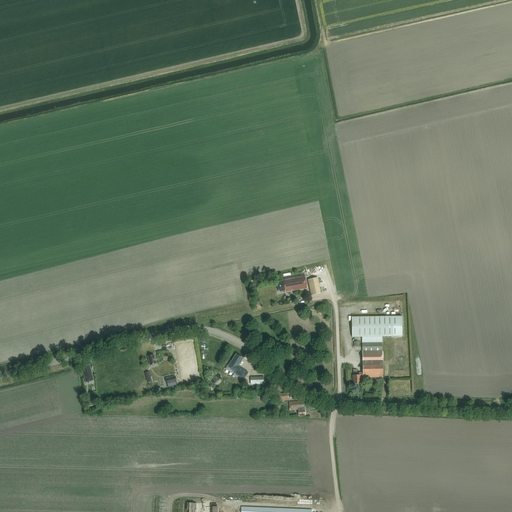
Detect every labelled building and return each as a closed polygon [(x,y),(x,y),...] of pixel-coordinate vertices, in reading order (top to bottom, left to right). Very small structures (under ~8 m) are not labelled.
[(305,274),(282,278),(283,281),(277,282),(279,292),(284,291),(285,292),(289,291),(289,292),(308,288),(305,274)] [(312,296),(321,294),(318,278),(309,280),(312,296)] [(382,337),(402,337),(402,317),(352,317),(352,337),(362,337),(362,343),(382,343),(382,337)] [(357,375),(357,369),(353,369),(353,375),(353,381),(354,381),(354,384),(360,384),(360,381),(361,381),(361,378),(382,378),(382,343),(362,343),(363,372),(358,373),(358,375),(357,375)] [(154,354),(148,356),(151,365),(156,363),(154,354)] [(237,354),(230,365),(229,364),(226,368),(233,373),(234,372),(244,379),(249,372),(238,365),(243,358),(237,354)] [(82,368),(86,382),(94,380),(90,366),(89,367),(88,365),(83,366),(84,368),(82,368)] [(291,396),(288,396),(288,393),(279,394),(280,401),(289,400),(289,401),(291,400),(291,396)] [(303,400),(289,402),(290,410),(298,409),(298,410),(299,416),(305,415),(305,410),(304,407),(307,406),(306,402),(304,402),(303,400)]
